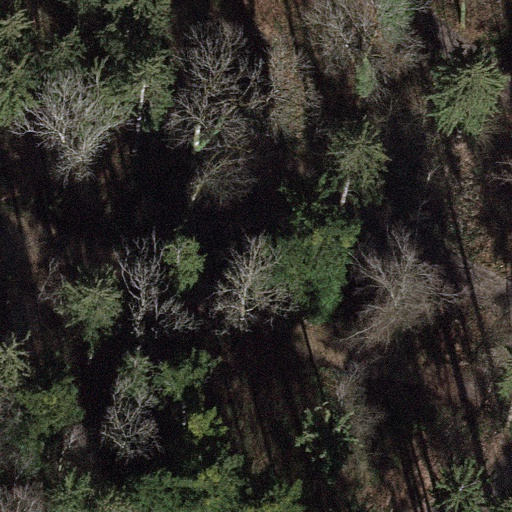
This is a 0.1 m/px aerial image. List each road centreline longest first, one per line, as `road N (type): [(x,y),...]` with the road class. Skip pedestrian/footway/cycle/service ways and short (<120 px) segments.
road 1 (track): [(511,399),(383,368),(0,219)]
road 2 (track): [(119,0),(185,62),(357,167),(485,284),(511,297)]
